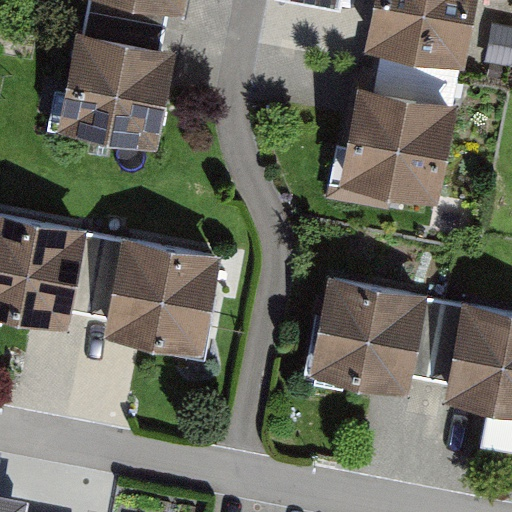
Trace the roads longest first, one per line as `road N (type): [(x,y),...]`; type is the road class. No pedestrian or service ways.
road 1 (residential): [(236,473),(278,262),(275,233),(233,125),(253,0)]
road 2 (residential): [(236,473),(0,428)]
road 3 (residential): [(441,511),(236,473)]
